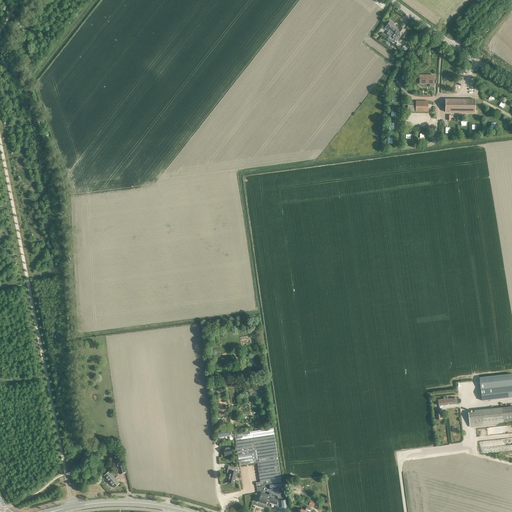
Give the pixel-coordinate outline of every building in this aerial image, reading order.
[(400,37),(405,30),(398,25),(397,27),(389,21),(386,26),(390,30),(387,34),(390,36),(393,32),(400,37)] [(433,83),(434,76),(420,76),(419,84),(430,84),(430,83),(433,83)] [(475,112),(475,100),(445,100),(445,112),(475,112)] [(416,101),(416,103),(407,103),(407,112),(427,112),(428,101),(416,101)] [(482,401),(511,397),(511,378),(511,374),(479,377),(482,401)] [(511,422),(511,406),(474,410),(474,412),(468,413),(470,427),(511,422)] [(256,486),(281,482),(273,428),(234,434),(239,466),(257,463),(260,481),(255,482),(256,486)] [(232,455),(230,447),(223,448),(224,456),(232,455)] [(229,472),(226,482),(234,484),(238,468),(228,466),(227,471),(229,472)] [(109,471),(104,475),(113,487),(119,483),(117,480),(118,479),(116,477),(115,478),(109,471)] [(276,505),(278,500),(270,497),(271,493),(269,492),(268,494),(261,492),(258,502),(265,504),(267,501),(269,502),(269,503),(276,505)]
